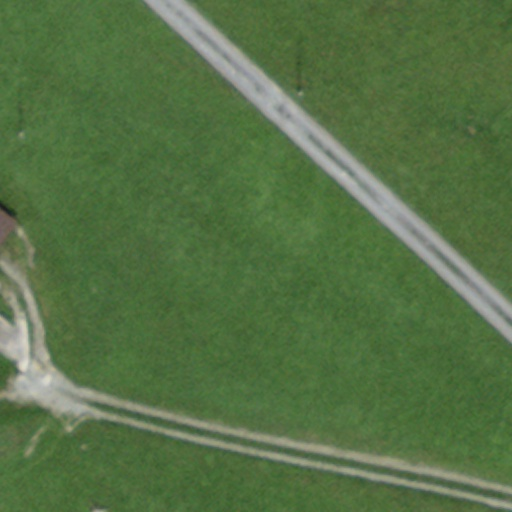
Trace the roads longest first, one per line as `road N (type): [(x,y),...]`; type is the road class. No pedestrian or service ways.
road 1 (track): [(511,498),(154,420),(51,388),(37,379),(23,300),(0,271)]
road 2 (track): [(511,326),(169,0)]
